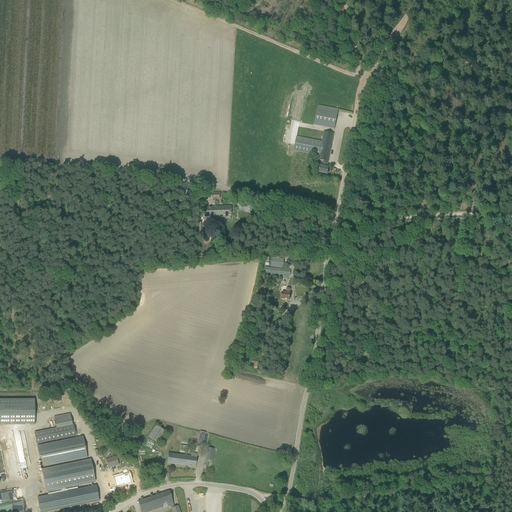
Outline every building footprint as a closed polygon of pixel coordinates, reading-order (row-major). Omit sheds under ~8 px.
[(334,129),(338,109),(318,105),(314,125),(334,129)] [(328,162),(333,134),(324,132),(322,142),(296,137),(294,151),(319,156),(318,160),(323,161),(322,167),(320,166),(319,173),(327,174),(328,168),(326,167),(327,162),(328,162)] [(203,218),(231,217),(230,207),(202,207),(202,214),(200,214),(200,217),(202,217),(203,217),(203,218)] [(283,268),(284,259),(272,258),(271,267),(283,268)] [(290,293),(290,289),(286,289),(285,293),(282,292),(281,299),(289,301),(290,294),(290,293)] [(34,400),(0,400),(0,425),(34,425),(34,400)] [(73,425),(34,433),(36,444),(75,436),(73,425)] [(156,425),(149,436),(157,441),(164,431),(156,425)] [(12,436),(3,438),(11,480),(21,478),(20,471),(19,471),(12,436)] [(87,458),(83,437),(37,446),(41,468),(87,458)] [(207,448),(206,460),(212,461),(214,449),(207,448)] [(191,454),(191,457),(168,454),(167,464),(195,468),(197,454),(191,454)] [(106,460),(108,466),(118,464),(116,457),(106,460)] [(46,491),(95,481),(90,461),(42,470),(46,491)] [(128,474),(114,478),(116,486),(123,484),(124,485),(131,483),(128,474)] [(96,487),(37,499),(39,511),(49,511),(99,502),(96,487)] [(179,511),(178,506),(174,507),(169,491),(138,502),(141,511),(149,511),(162,508),(162,507),(167,505),(168,507),(169,506),(170,509),(171,509),(171,511),(179,511)]
